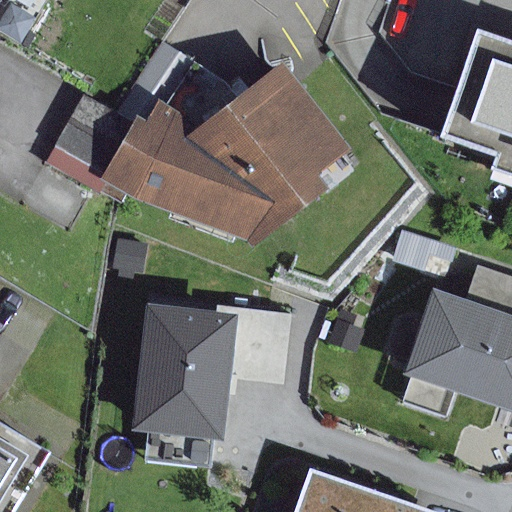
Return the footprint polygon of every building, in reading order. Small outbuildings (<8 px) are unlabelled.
[(511,46),(467,31),(448,87),(441,106),(432,134),(488,153),(482,170),(511,180),(511,46)] [(345,149),(278,61),(231,94),(192,63),(168,111),(126,196),(248,246),(323,190),(311,175),(345,149)] [(76,95),(40,164),(93,190),(128,122),(76,95)] [(126,196),(168,111),(153,102),(138,127),(128,122),(93,190),(122,205),(126,196)] [(511,279),(473,266),(461,301),(511,318),(511,279)] [(511,318),(461,301),(428,290),(399,377),(511,415),(511,318)] [(230,315),(141,305),(127,431),(216,441),(222,377),(230,315)] [(230,315),(222,377),(282,385),(291,316),(231,308),(230,315)] [(335,321),(327,344),(353,353),(361,330),(335,321)] [(0,511),(34,457),(0,436),(0,511)] [(426,511),(303,471),(289,511),(426,511)]
